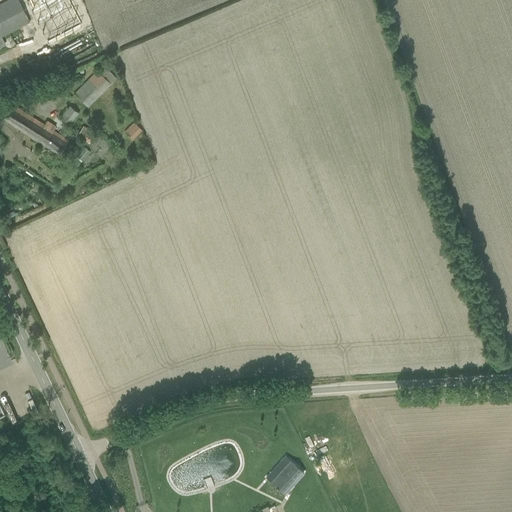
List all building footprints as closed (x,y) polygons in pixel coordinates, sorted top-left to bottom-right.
[(18,0),(8,0),(0,4),(0,46),(5,44),(1,36),(29,20),(18,0)] [(67,0),(26,0),(29,6),(27,7),(29,12),(31,17),(33,16),(42,37),(77,22),(67,0)] [(75,93),(88,106),(116,77),(103,65),(98,71),(97,69),(75,93)] [(27,93),(31,104),(38,101),(39,103),(57,95),(52,83),(27,93)] [(45,145),(59,155),(69,140),(54,130),(56,126),(48,120),(45,124),(13,104),(3,118),(44,146),(45,145)] [(60,118),(69,125),(79,113),(70,106),(60,118)] [(125,131),(124,132),(132,140),(133,139),(142,131),(142,130),(134,122),(125,131)] [(77,135),(89,143),(95,134),(83,126),(77,135)] [(85,148),(77,156),(82,161),(90,151),(85,148)] [(36,197),(30,200),(34,207),(39,204),(36,197)] [(290,460),(270,482),(273,484),(284,494),(304,472),(293,462),(290,460)]
